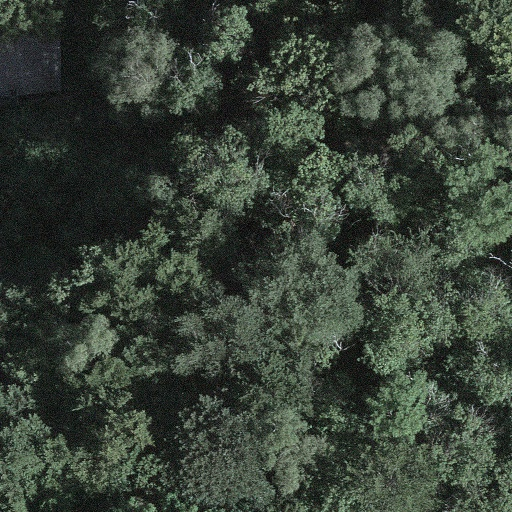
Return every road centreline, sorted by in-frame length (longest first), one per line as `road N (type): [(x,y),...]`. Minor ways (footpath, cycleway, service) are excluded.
road 1 (track): [(0,129),(120,114),(264,121),(412,158),(511,203)]
road 2 (track): [(137,511),(207,496),(275,498),(331,511)]
